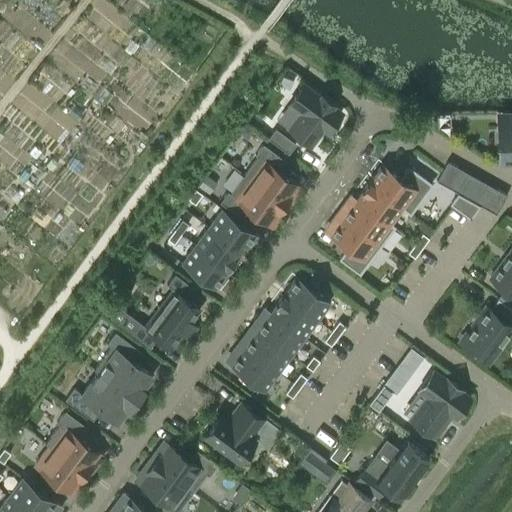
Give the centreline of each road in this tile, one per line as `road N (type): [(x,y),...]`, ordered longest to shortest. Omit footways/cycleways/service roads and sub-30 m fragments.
road 1 (residential): [(283,237),(78,511)]
road 2 (residential): [(511,177),(497,178),(375,117),(283,237)]
road 3 (residential): [(283,237),(402,326)]
road 4 (residential): [(496,395),(407,511)]
road 5 (residential): [(489,211),(402,326)]
